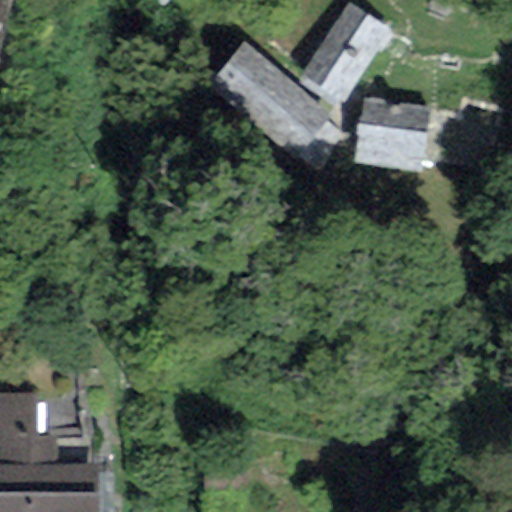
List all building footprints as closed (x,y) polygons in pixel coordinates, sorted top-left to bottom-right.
[(0,0),(0,33),(10,0),(0,0)] [(385,26),(343,0),(298,72),(341,98),(385,26)] [(327,113),(243,43),(209,83),(291,156),(327,113)] [(423,111),(367,104),(360,159),(416,166),(423,111)] [(32,401),(0,399),(0,511),(90,511),(91,460),(57,461),(56,438),(34,437),(32,401)]
